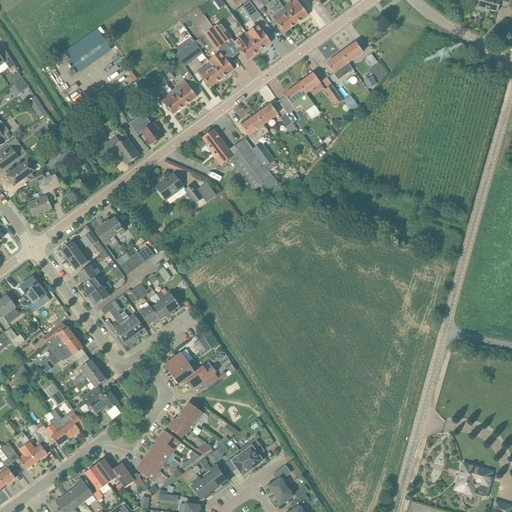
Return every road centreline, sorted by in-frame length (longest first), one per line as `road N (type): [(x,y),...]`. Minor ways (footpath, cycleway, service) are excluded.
road 1 (unclassified): [(31,246),(372,0)]
road 2 (unclassified): [(444,333),(511,83)]
road 3 (residential): [(32,491),(104,439),(129,446),(168,394),(140,354)]
road 4 (unclassified): [(393,511),(444,333)]
road 5 (residential): [(31,246),(119,365),(140,354)]
